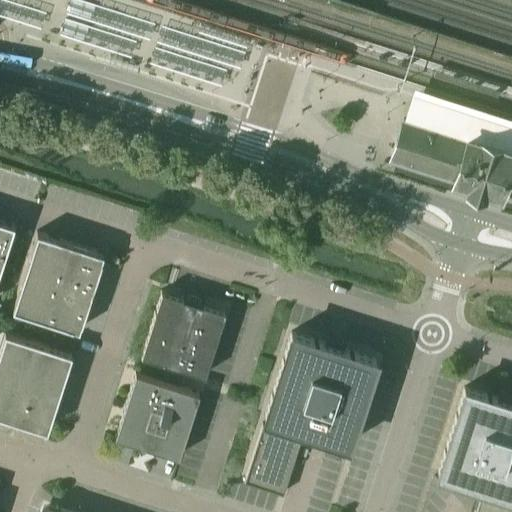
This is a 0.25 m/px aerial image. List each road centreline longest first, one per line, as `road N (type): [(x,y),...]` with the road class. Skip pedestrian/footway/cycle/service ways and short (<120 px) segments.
road 1 (unclassified): [(144,242),(432,336)]
road 2 (secondary): [(193,123),(204,140),(379,202),(459,244)]
road 3 (secondary): [(469,211),(256,134),(193,123)]
road 4 (unclassified): [(68,467),(144,242)]
road 5 (unclassified): [(375,511),(432,336)]
road 6 (unclassified): [(0,197),(144,242)]
road 7 (unclassified): [(209,511),(68,467)]
road 8 (secondary): [(193,123),(57,81)]
